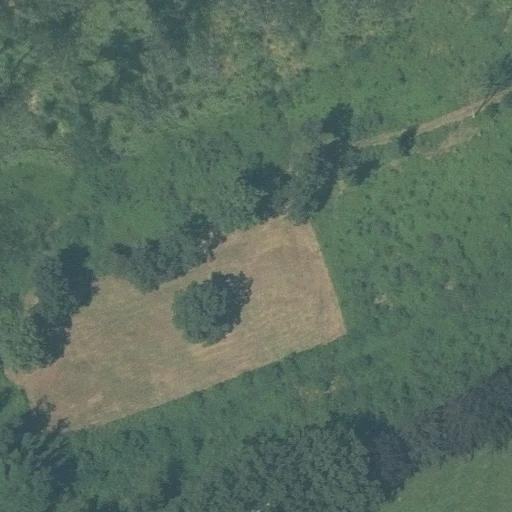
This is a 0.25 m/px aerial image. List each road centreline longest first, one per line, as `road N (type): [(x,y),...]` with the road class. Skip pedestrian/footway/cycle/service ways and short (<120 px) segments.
road 1 (track): [(511,90),(405,132),(236,161),(0,140)]
road 2 (track): [(251,511),(376,462),(511,393)]
road 3 (track): [(324,151),(218,221)]
